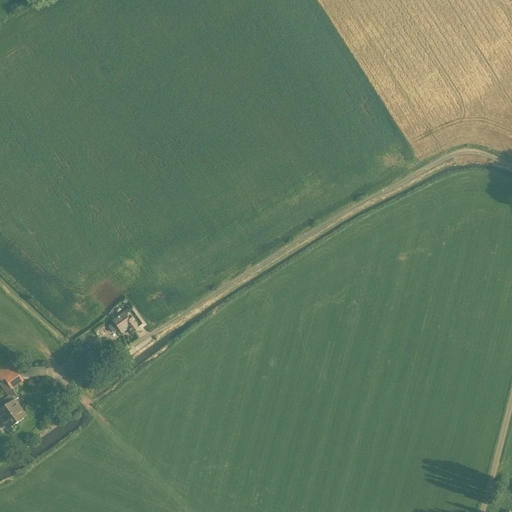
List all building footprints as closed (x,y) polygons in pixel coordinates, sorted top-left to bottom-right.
[(132,334),(144,325),(132,308),(113,322),(121,332),(128,327),(132,334)] [(84,355),(90,350),(85,343),(79,348),(84,355)] [(94,368),(100,364),(92,351),(86,355),(94,368)] [(0,402),(0,407),(2,410),(0,410),(0,419),(7,430),(26,417),(14,401),(18,398),(12,390),(24,382),(16,370),(10,362),(0,368),(0,380),(1,382),(0,383),(0,385),(8,397),(0,402)] [(36,368),(36,377),(48,376),(47,367),(36,368)]
